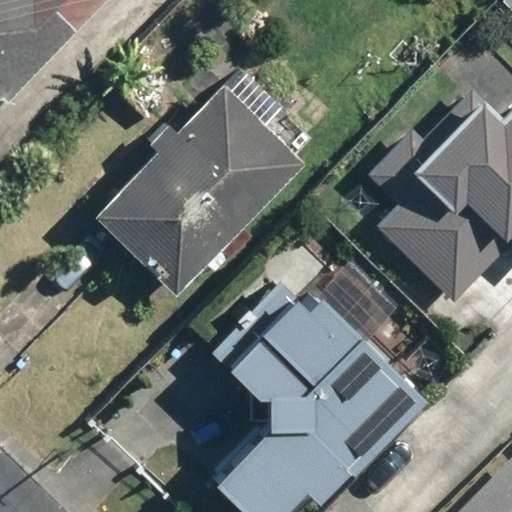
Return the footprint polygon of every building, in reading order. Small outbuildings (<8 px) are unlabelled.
[(0,0),(0,106),(104,0),(0,0)] [(511,80),(493,60),(416,129),(408,121),(361,163),(394,199),(372,218),(443,298),(511,236),(511,80)] [(250,224),(244,218),(307,155),(266,113),(280,99),(243,63),(229,77),(224,72),(188,108),(180,101),(146,135),(154,142),(95,202),(177,285),(205,257),(212,263),(250,224)] [(320,491),(426,383),(285,245),(243,289),(251,297),(210,340),(264,392),(264,408),(212,462),(262,511),(274,511),(308,479),(320,491)] [(511,511),(511,455),(455,511),(511,511)]
